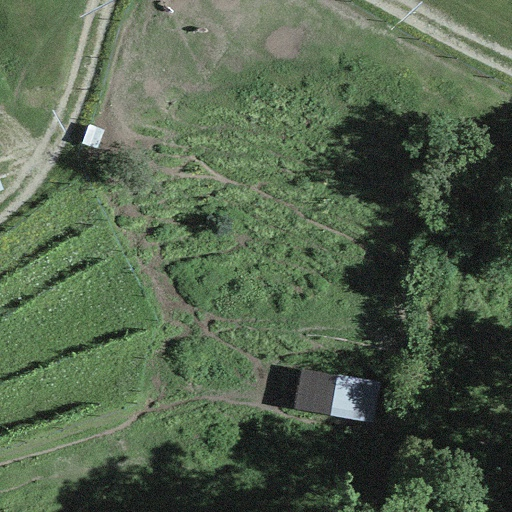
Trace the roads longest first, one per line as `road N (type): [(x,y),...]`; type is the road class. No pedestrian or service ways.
road 1 (track): [(91,0),(57,112),(0,205)]
road 2 (track): [(511,58),(398,0)]
